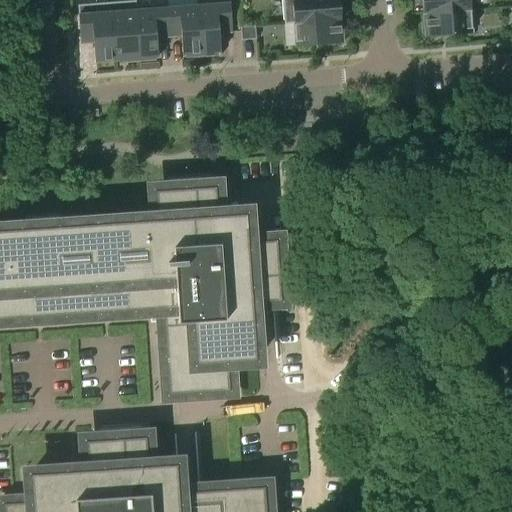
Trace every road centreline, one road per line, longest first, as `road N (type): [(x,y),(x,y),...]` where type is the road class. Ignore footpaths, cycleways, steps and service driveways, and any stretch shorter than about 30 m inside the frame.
road 1 (unclassified): [(0,423),(309,402),(336,389),(378,344),(474,378),(511,380)]
road 2 (residential): [(61,89),(383,70)]
road 3 (residential): [(383,70),(511,60)]
